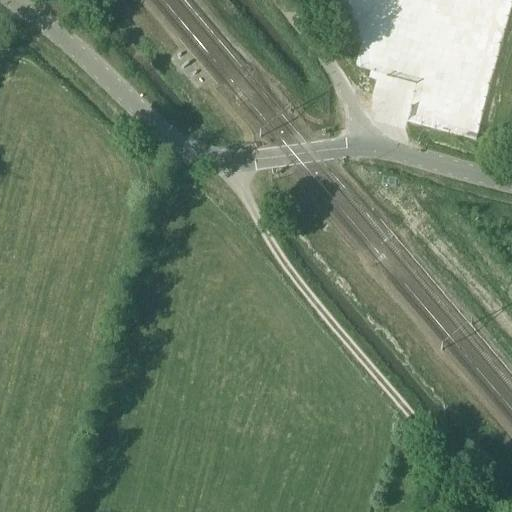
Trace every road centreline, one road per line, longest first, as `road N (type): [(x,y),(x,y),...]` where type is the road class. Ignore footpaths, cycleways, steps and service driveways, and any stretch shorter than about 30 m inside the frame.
road 1 (unclassified): [(370,135),(230,164),(192,152),(44,24),(1,0)]
road 2 (unclassified): [(370,135),(275,0)]
road 3 (unclassified): [(511,188),(426,167),(370,135)]
